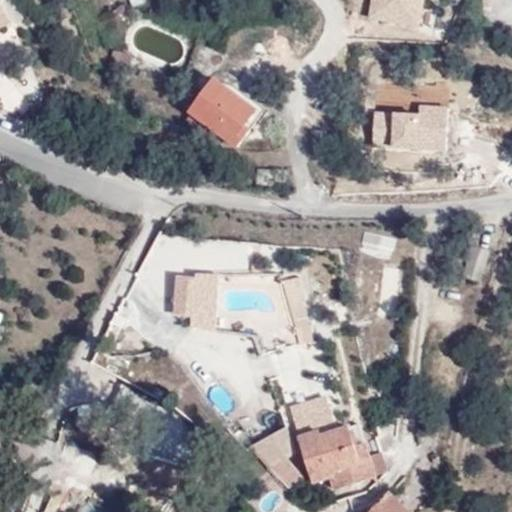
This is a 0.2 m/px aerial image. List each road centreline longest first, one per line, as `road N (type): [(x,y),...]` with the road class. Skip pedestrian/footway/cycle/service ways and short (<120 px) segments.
road 1 (unclassified): [(156,204),(472,207),(511,200)]
road 2 (residential): [(156,204),(55,414),(29,511)]
road 3 (unclassified): [(0,140),(63,175),(156,204)]
